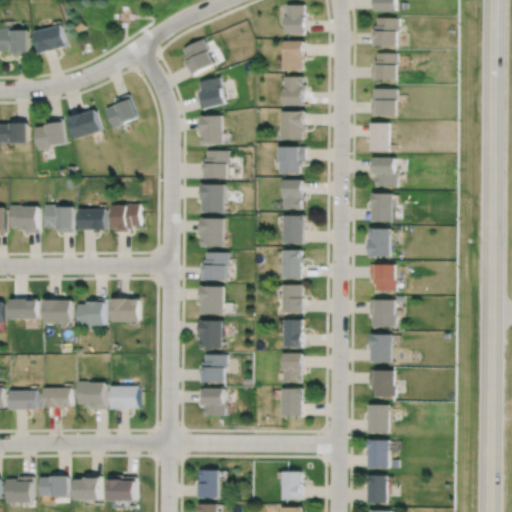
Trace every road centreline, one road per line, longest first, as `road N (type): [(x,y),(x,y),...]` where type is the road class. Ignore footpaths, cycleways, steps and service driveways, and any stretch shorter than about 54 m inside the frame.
road 1 (tertiary): [(493,0),(488,511)]
road 2 (residential): [(338,0),(337,511)]
road 3 (residential): [(167,511),(170,127),(159,81),(137,46)]
road 4 (residential): [(337,443),(0,441)]
road 5 (residential): [(220,0),(99,69),(52,85),(0,88)]
road 6 (residential): [(169,264),(0,265)]
